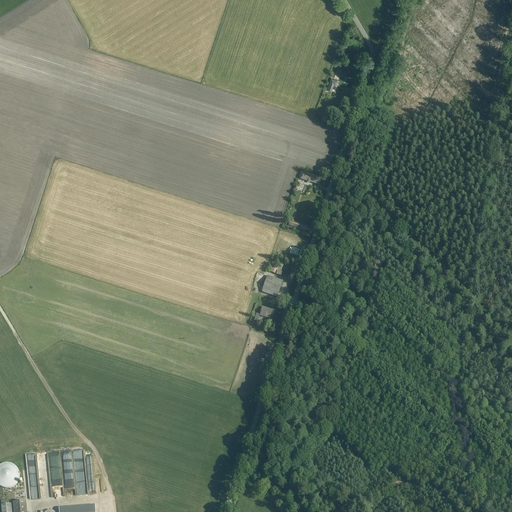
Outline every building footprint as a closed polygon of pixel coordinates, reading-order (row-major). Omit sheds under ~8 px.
[(339,65),(337,74),(345,77),(345,75),(348,76),(353,77),(355,71),(350,69),(339,65)] [(331,79),(327,91),(331,92),(333,84),(336,85),(337,81),(331,79)] [(302,173),(300,179),(318,185),(321,179),(302,173)] [(274,259),(269,272),(281,276),(282,272),(280,272),(282,267),(278,266),(277,271),(276,270),(279,261),(274,259)] [(267,276),(262,292),(277,298),(282,282),(267,276)] [(263,308),(260,315),(272,319),(274,312),(263,308)] [(80,448),(82,488),(90,487),(88,448),(80,448)] [(19,477),(19,476),(19,475),(18,474),(18,473),(18,472),(17,471),(17,470),(16,469),(16,468),(15,467),(14,467),(13,466),(12,465),(11,465),(10,465),(9,464),(8,464),(7,464),(6,464),(5,464),(4,465),(3,465),(2,465),(1,466),(0,466),(0,485),(0,486),(1,486),(2,487),(3,487),(4,488),(5,488),(6,488),(7,488),(8,488),(9,488),(10,487),(11,487),(12,487),(13,486),(14,486),(15,485),(15,484),(16,483),(17,483),(17,482),(18,481),(18,480),(18,479),(19,478),(19,477)] [(26,511),(25,501),(13,502),(13,511),(26,511)]
